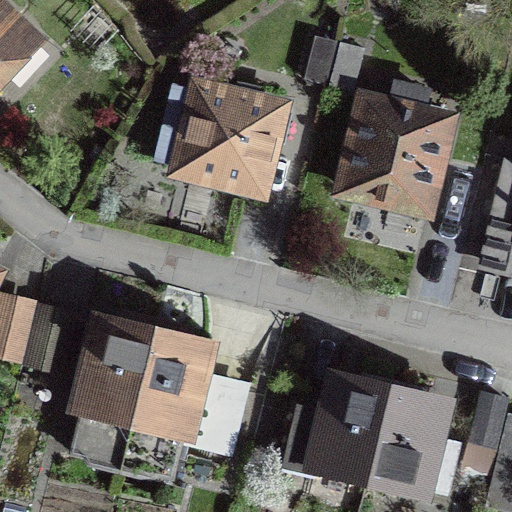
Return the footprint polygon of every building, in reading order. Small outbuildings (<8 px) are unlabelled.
[(0,7),(0,69),(31,37),(0,7)] [(337,41),(316,36),(304,78),(325,84),(337,41)] [(364,48),(341,42),(330,85),(354,91),(364,48)] [(235,94),(197,85),(195,91),(172,86),(154,159),(178,165),(176,170),(261,191),(281,106),(255,100),(258,88),(238,83),(235,94)] [(364,99),(342,189),(426,209),(447,120),(422,114),(428,92),(395,84),(390,105),(364,99)] [(511,160),(503,159),(480,260),(511,267),(511,160)] [(0,301),(0,349),(19,354),(30,305),(1,299),(0,301)] [(28,365),(57,372),(71,314),(42,307),(28,365)] [(153,334),(99,321),(78,407),(83,409),(72,453),(121,465),(153,334)] [(153,334),(121,465),(175,477),(182,446),(231,458),(247,394),(200,382),(208,347),(153,334)] [(366,386),(333,379),(325,412),(293,405),(278,469),(314,477),(316,466),(368,479),(392,378),(369,373),(366,386)] [(392,378),(368,479),(422,491),(423,487),(448,493),(460,442),(436,437),(443,404),(419,398),(422,385),(392,378)] [(508,401),(482,394),(471,440),(498,446),(508,401)] [(511,511),(511,421),(506,421),(487,507),(511,511)]
